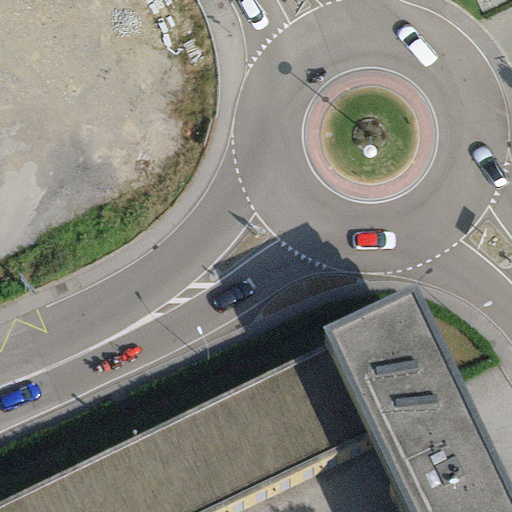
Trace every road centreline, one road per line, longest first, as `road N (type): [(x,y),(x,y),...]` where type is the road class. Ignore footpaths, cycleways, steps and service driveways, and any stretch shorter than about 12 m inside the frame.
road 1 (secondary): [(0,420),(344,233)]
road 2 (secondary): [(264,144),(178,258),(76,326),(0,360)]
road 3 (secondary): [(466,142),(455,88),(416,47),(390,37)]
road 4 (tertiary): [(410,225),(511,321)]
road 5 (secondary): [(390,37),(325,41),(277,85)]
road 6 (secondary): [(264,144),(289,202),(344,233)]
